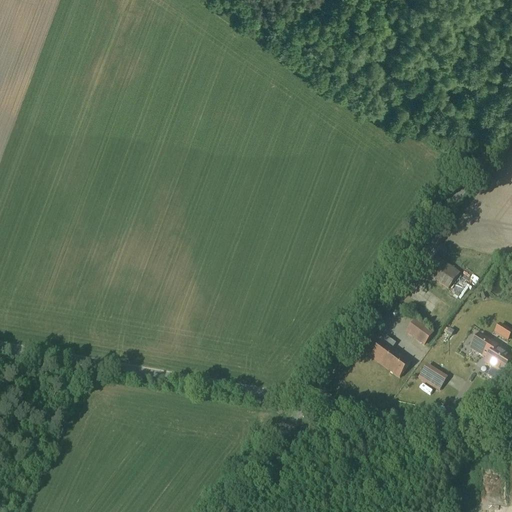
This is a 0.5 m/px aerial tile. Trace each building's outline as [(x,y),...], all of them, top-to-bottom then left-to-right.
[(459,275),(436,259),(426,273),(439,283),(449,290),(459,275)] [(488,318),(499,321),(501,310),(491,307),(488,318)] [(433,334),(415,322),(407,333),(425,346),(433,334)] [(511,334),(511,332),(501,326),(496,333),(508,341),(511,334)] [(467,343),(474,344),(477,333),(470,331),(467,343)] [(508,341),(496,333),(491,341),(498,345),(503,348),(508,341)] [(396,345),(387,338),(372,358),(400,379),(411,365),(392,351),(396,345)] [(503,348),(498,345),(495,351),(500,354),(503,348)] [(495,351),(495,350),(486,364),(503,375),(511,361),(500,354),(495,351)] [(428,361),(417,380),(439,393),(448,378),(435,371),(438,367),(428,361)]
